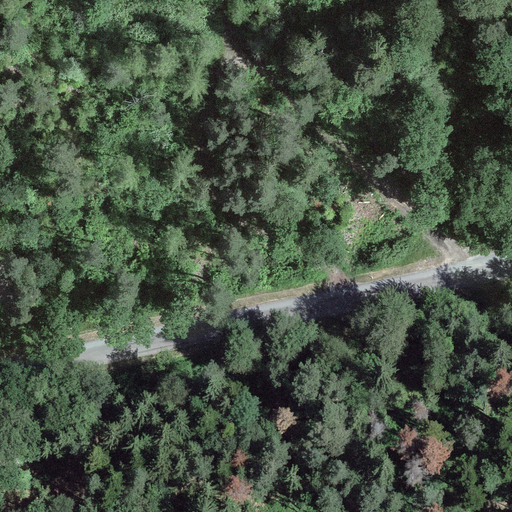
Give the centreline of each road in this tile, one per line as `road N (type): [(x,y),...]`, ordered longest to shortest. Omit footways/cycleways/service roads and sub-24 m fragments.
road 1 (tertiary): [(511,263),(0,375)]
road 2 (track): [(478,271),(237,47),(231,0)]
road 3 (track): [(367,297),(319,254),(233,202),(215,175),(214,99),(237,47)]
